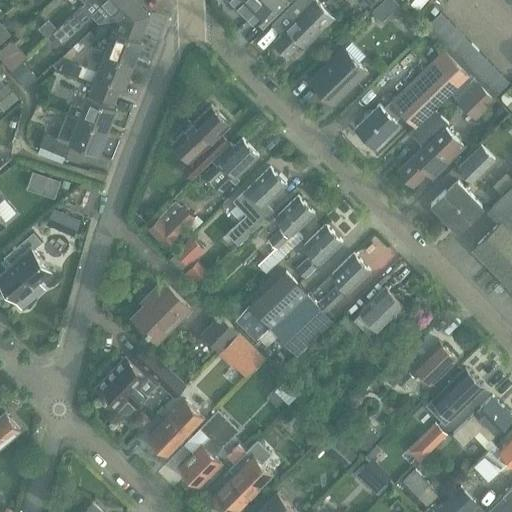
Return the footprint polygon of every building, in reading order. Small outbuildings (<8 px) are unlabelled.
[(83,5),(74,13),(83,23),(92,15),(99,22),(120,19),(120,18),(150,13),(138,0),(88,0),(85,2),(83,5)] [(231,0),(255,23),(270,8),(261,0),(231,0)] [(270,0),(281,11),(290,2),(290,0),(270,0)] [(301,43),(305,47),(334,18),(316,0),(314,0),(296,0),(286,10),(296,20),(274,42),(288,55),(301,43)] [(394,0),(383,0),(372,11),(382,21),(399,4),(394,0)] [(431,11),(435,15),(439,10),(435,6),(431,11)] [(434,35),(450,20),(442,12),(427,27),(434,35)] [(74,13),(53,32),(63,42),(83,23),(74,13)] [(134,62),(143,40),(140,39),(150,13),(120,18),(120,19),(116,29),(115,29),(109,43),(102,40),(99,48),(106,51),(134,62)] [(434,35),(442,43),(457,28),(450,20),(434,35)] [(442,43),(449,51),(465,36),(457,28),(442,43)] [(96,37),(90,30),(80,39),(87,46),(96,37)] [(449,51),(457,59),(472,44),(465,36),(449,51)] [(0,51),(0,56),(8,66),(20,55),(9,43),(0,51)] [(457,59),(464,66),(480,51),(472,44),(457,59)] [(311,79),(334,103),(367,71),(344,47),(311,79)] [(398,121),(396,119),(403,112),(416,125),(417,126),(434,109),(469,74),(444,49),(384,108),(380,104),(358,126),(375,144),(387,132),(391,134),(395,132),(397,128),(395,124),(398,121)] [(99,74),(94,85),(119,95),(123,84),(126,85),(134,62),(106,51),(97,74),(99,74)] [(480,51),(464,66),(472,74),(487,59),(480,51)] [(495,67),(487,59),(472,74),(480,82),(495,67)] [(24,61),(12,71),(25,86),(37,76),(24,61)] [(66,63),(63,73),(78,79),(82,69),(66,63)] [(503,75),(495,67),(480,82),(487,90),(503,75)] [(469,74),(452,91),(476,117),(495,99),(470,73),(469,74)] [(495,98),(510,83),(503,75),(487,90),(495,98)] [(19,99),(7,84),(5,86),(0,89),(0,106),(4,111),(19,99)] [(72,103),(68,113),(108,129),(117,106),(114,105),(119,95),(94,85),(94,86),(90,96),(89,96),(84,108),(72,103)] [(213,159),(231,141),(222,132),(231,123),(212,104),(175,140),(193,159),(185,167),(193,176),(212,158),(213,159)] [(448,124),(434,109),(417,126),(416,125),(409,132),(423,146),(399,170),(413,185),(426,172),(432,177),(463,146),(444,127),(448,124)] [(68,113),(64,123),(57,138),(70,143),(72,139),(99,150),(108,129),(68,113)] [(47,134),(40,152),(63,161),(70,143),(57,138),(47,134)] [(235,145),(231,141),(213,159),(216,163),(205,174),(223,191),(260,154),(243,137),(235,145)] [(459,167),(472,181),(495,159),(481,145),(459,167)] [(0,166),(11,158),(3,149),(0,151),(0,166)] [(274,210),(267,203),(288,183),(271,166),(249,186),(236,199),(237,200),(252,214),(245,221),(243,219),(229,232),(240,243),(274,210)] [(50,178),(44,196),(55,199),(61,182),(50,178)] [(473,218),(471,216),(482,205),(458,181),(447,192),(445,190),(432,203),(460,232),(473,218)] [(504,218),(475,247),(511,285),(511,187),(492,206),(504,218)] [(290,252),(304,238),(297,230),(316,212),(299,194),(277,216),(285,225),(270,241),(276,247),(258,264),(266,273),(290,252)] [(0,226),(6,221),(17,212),(5,198),(1,201),(0,199),(0,226)] [(167,246),(195,217),(178,200),(150,228),(167,246)] [(74,237),(81,222),(55,211),(48,226),(74,237)] [(298,269),(306,277),(344,241),(327,224),(305,245),(314,254),(298,269)] [(42,241),(34,231),(4,256),(12,265),(0,274),(0,282),(22,308),(44,288),(39,282),(52,271),(33,249),(42,241)] [(191,236),(168,259),(180,272),(204,249),(191,236)] [(326,298),(316,302),(324,310),(335,306),(348,292),(372,270),(355,252),(333,274),(341,282),(330,293),(326,298)] [(272,326),(308,293),(286,270),(235,318),(256,339),(258,338),(270,325),(272,326)] [(149,295),(152,298),(134,316),(158,340),(192,307),(164,280),(149,295)] [(396,321),(392,317),(405,304),(403,302),(405,297),(399,292),(394,294),(386,286),(362,310),(363,311),(353,321),(347,315),(339,323),(352,337),(365,325),(372,332),(379,326),(384,332),(396,321)] [(308,293),(272,326),(298,354),(334,320),(324,310),(316,302),(308,293)] [(203,333),(220,350),(239,331),(222,314),(203,333)] [(239,331),(220,350),(234,363),(253,345),(239,331)] [(456,358),(439,339),(415,362),(409,357),(388,378),(394,384),(399,379),(406,386),(422,371),(432,381),(456,358)] [(134,356),(138,360),(134,363),(125,355),(96,385),(124,412),(128,412),(159,380),(157,378),(168,366),(145,345),(134,356)] [(159,380),(161,382),(176,395),(187,384),(168,366),(157,378),(159,380)] [(483,386),(467,368),(443,390),(427,406),(444,423),(483,386)] [(511,415),(493,396),(454,434),(464,445),(474,435),(489,450),(494,445),(490,440),(511,418),(511,415)] [(204,417),(186,399),(150,436),(168,454),(204,417)] [(0,447),(21,429),(5,411),(0,416),(0,447)] [(202,428),(212,438),(205,446),(203,444),(181,467),(199,484),(209,474),(211,475),(223,463),(214,454),(238,430),(219,411),(202,428)] [(448,434),(436,421),(407,448),(419,461),(448,434)] [(366,426),(354,437),(365,449),(377,438),(366,426)] [(489,450),(473,465),(488,480),(510,459),(511,460),(511,435),(499,448),(496,444),(494,445),(489,450)] [(357,454),(338,437),(327,449),(345,466),(357,454)] [(233,511),(273,473),(262,462),(272,453),(258,439),(246,452),(234,463),(229,468),(234,474),(212,497),(218,503),(215,506),(221,511),(233,511)] [(239,445),(227,456),(234,463),(246,452),(239,445)] [(363,460),(354,470),(362,478),(372,468),(363,460)] [(406,480),(419,494),(430,484),(417,470),(406,480)] [(511,511),(511,486),(503,495),(504,496),(487,511),(511,511)] [(485,511),(461,487),(438,509),(441,511),(485,511)] [(296,511),(298,511),(279,493),(259,511),(296,511)] [(103,511),(94,503),(84,511),(103,511)]
